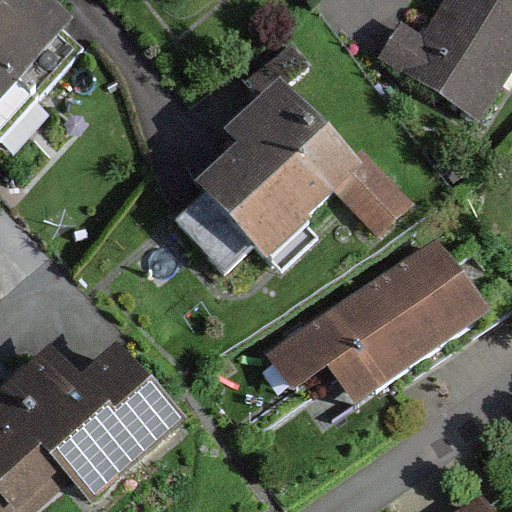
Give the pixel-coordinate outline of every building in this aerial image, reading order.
[(0,0),(0,123),(83,32),(47,0),(0,0)] [(412,25),(386,67),(494,134),(511,105),(511,0),(457,0),(434,38),(412,25)] [(388,183),(296,86),(240,138),(257,156),(211,199),(286,278),(388,183)] [(443,237),(262,351),(295,404),(335,378),(357,413),(498,324),(443,237)] [(59,349),(0,402),(0,511),(65,511),(81,498),(93,511),(115,511),(202,432),(130,354),(94,387),(59,349)] [(495,511),(486,497),(463,511),(495,511)]
